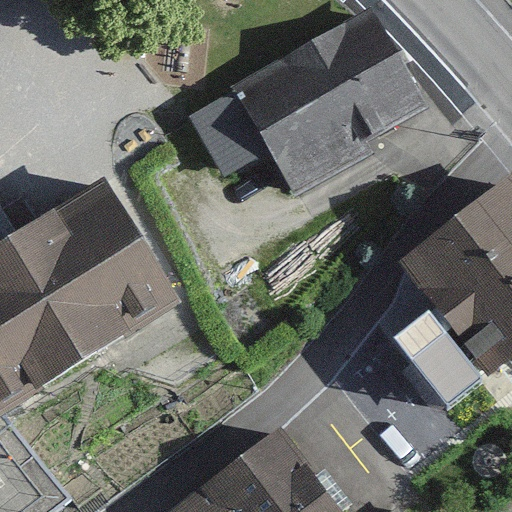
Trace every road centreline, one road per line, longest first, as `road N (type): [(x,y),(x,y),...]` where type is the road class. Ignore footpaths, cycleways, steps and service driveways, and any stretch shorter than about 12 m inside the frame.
road 1 (residential): [(511,154),(402,251),(302,380),(140,511)]
road 2 (secondary): [(428,0),(511,96)]
